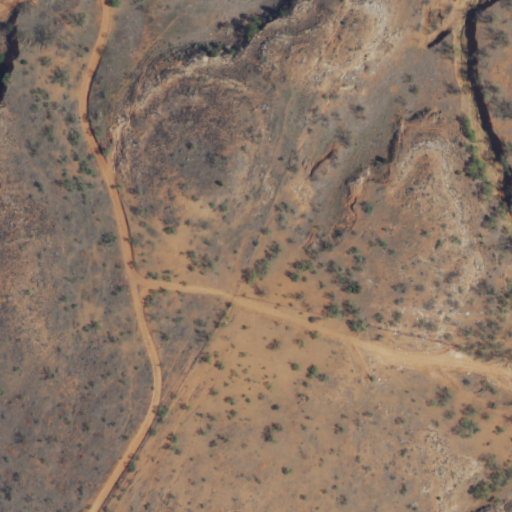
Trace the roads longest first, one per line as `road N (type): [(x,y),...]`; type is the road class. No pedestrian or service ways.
road 1 (residential): [(0,15),(20,0),(112,6),(87,70),(89,121),(128,223),(159,371),(96,511)]
road 2 (residential): [(139,277),(191,282),(333,335),(511,366)]
